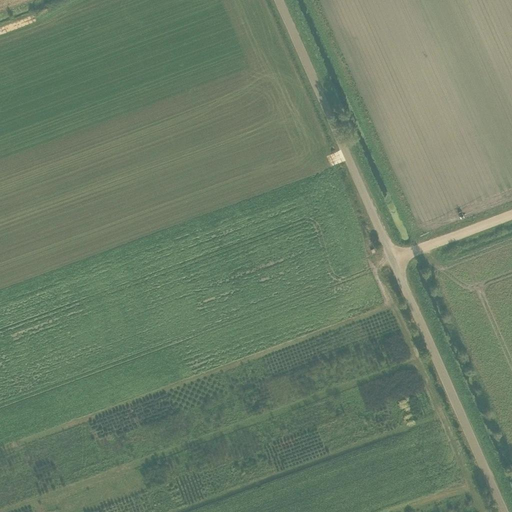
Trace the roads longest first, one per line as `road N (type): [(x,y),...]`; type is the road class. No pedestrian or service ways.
road 1 (unclassified): [(502,511),(277,0)]
road 2 (track): [(392,260),(511,218)]
